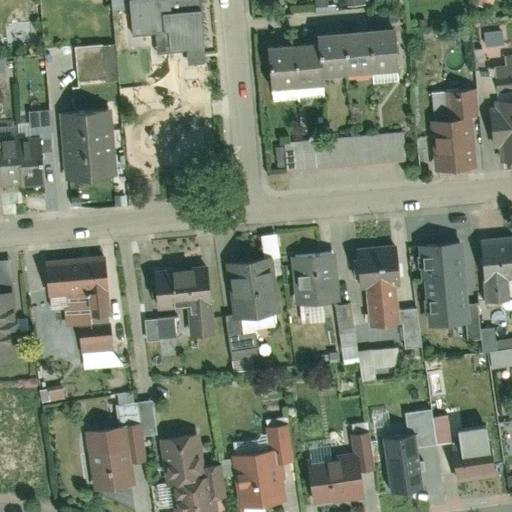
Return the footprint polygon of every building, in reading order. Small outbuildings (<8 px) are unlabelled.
[(130,0),(133,36),(169,32),(171,53),(189,52),(188,49),(204,47),(203,33),(199,0),(130,0)] [(393,27),(367,29),(372,81),(398,79),(393,27)] [(367,29),(342,31),(346,84),(372,81),(367,29)] [(342,31),(316,33),(316,42),(320,86),(346,84),(342,31)] [(316,42),(291,44),(295,96),(321,94),(320,86),(316,42)] [(77,45),(79,79),(118,77),(116,43),(77,45)] [(291,44),(265,46),(269,98),(295,96),(291,44)] [(474,120),(471,87),(445,90),(448,122),(429,124),(434,172),(470,169),(466,121),(474,120)] [(511,167),(511,101),(491,103),(497,169),(511,167)] [(112,176),(107,110),(64,114),(69,179),(112,176)] [(287,139),(289,168),(408,160),(406,132),(287,139)] [(25,192),(48,190),(43,141),(21,143),(25,192)] [(0,155),(3,194),(25,192),(21,143),(0,144),(0,155)] [(511,300),(511,247),(511,237),(478,240),(484,303),(511,300)] [(462,242),(419,248),(429,325),(469,319),(472,340),(482,338),(477,301),(469,300),(462,242)] [(403,290),(400,249),(361,253),(364,294),(368,293),(372,332),(401,330),(398,291),(403,290)] [(340,308),(336,254),(292,258),(297,312),(340,308)] [(51,302),(92,298),(95,323),(113,321),(111,296),(113,296),(109,257),(47,262),(51,302)] [(279,320),(274,260),(234,264),(240,324),(279,320)] [(159,313),(191,310),(194,342),(220,340),(213,266),(156,271),(159,313)] [(0,365),(25,363),(18,294),(0,295),(0,365)] [(405,307),(407,346),(423,345),(421,307),(405,307)] [(178,316),(147,317),(149,339),(179,337),(178,316)] [(397,366),(396,347),(359,349),(357,330),(344,331),(345,361),(363,360),(364,378),(378,378),(377,367),(397,366)] [(511,337),(495,338),(495,330),(486,330),(486,347),(511,346),(511,337)] [(85,368),(119,366),(117,331),(83,333),(85,368)] [(511,364),(511,347),(492,351),(495,367),(511,364)] [(432,416),(430,409),(404,412),(407,432),(415,431),(417,447),(436,444),(432,416)] [(432,416),(436,444),(452,442),(448,413),(432,416)] [(277,447),(279,462),(293,460),(288,422),(266,425),(269,448),(277,447)] [(496,476),(492,439),(489,440),(487,423),(457,427),(459,443),(452,444),(456,481),(496,476)] [(127,429),(88,434),(95,494),(134,489),(127,429)] [(360,461),(372,460),(368,430),(350,432),(353,456),(360,455),(360,461)] [(407,432),(382,436),(389,491),(422,486),(417,447),(415,431),(407,432)] [(196,434),(163,439),(170,482),(174,481),(202,477),(196,434)] [(269,448),(231,453),(238,507),(284,501),(279,462),(277,447),(269,448)] [(307,461),(312,506),(365,500),(360,461),(360,455),(353,456),(307,461)] [(427,467),(427,491),(430,491),(430,503),(443,503),(442,467),(427,467)] [(202,477),(174,481),(178,511),(214,511),(210,477),(202,477)]
